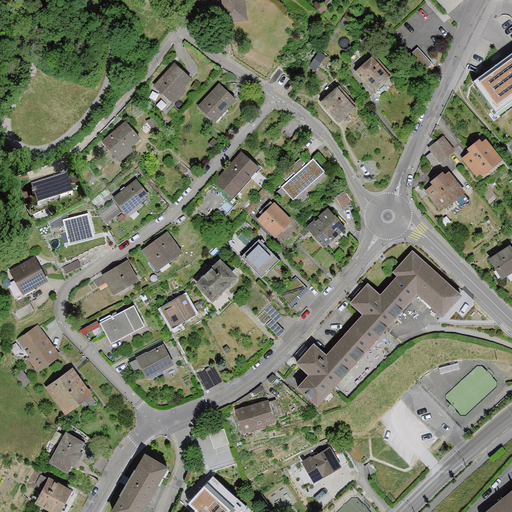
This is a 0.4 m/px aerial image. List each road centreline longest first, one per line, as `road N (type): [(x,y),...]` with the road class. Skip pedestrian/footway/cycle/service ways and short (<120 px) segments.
road 1 (residential): [(279,96),(167,218),(66,291),(69,330),(154,420)]
road 2 (residential): [(385,232),(263,368),(178,415)]
road 3 (residential): [(397,205),(399,184),(483,0)]
road 4 (residential): [(183,26),(58,168)]
road 5 (residential): [(376,212),(318,127),(279,96)]
road 6 (residential): [(511,320),(403,223)]
road 7 (secondary): [(408,511),(511,414)]
